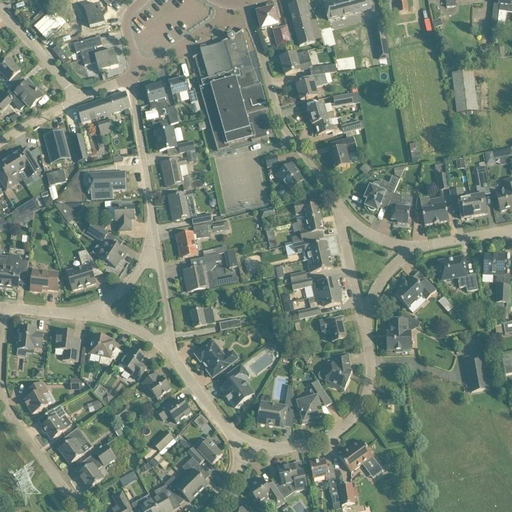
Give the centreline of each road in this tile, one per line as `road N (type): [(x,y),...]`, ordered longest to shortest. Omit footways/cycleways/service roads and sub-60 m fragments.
road 1 (residential): [(241,3),(278,116),(332,193),(338,216)]
road 2 (residential): [(364,327),(368,390),(355,417),(312,444),(244,449)]
road 3 (residential): [(155,242),(133,77)]
road 4 (residential): [(81,511),(0,399)]
